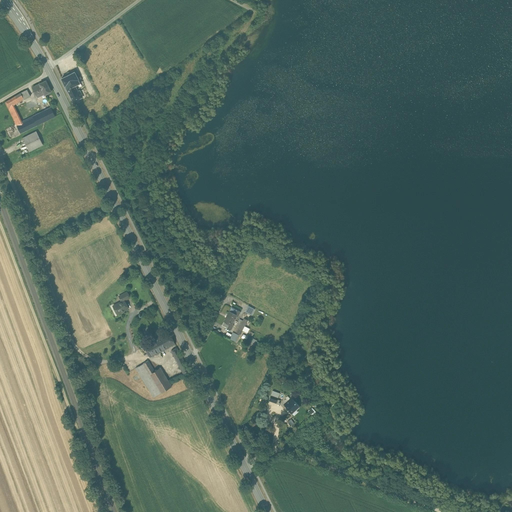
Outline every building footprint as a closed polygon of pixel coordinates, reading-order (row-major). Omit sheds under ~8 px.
[(75,72),(62,78),(70,95),(78,92),(75,86),(78,84),(80,83),(78,79),(75,72)] [(46,80),(32,87),(38,98),(45,94),(51,91),(46,80)] [(27,90),(21,93),(24,99),(30,96),(27,90)] [(78,92),(70,95),(73,101),(83,97),(80,91),(78,92)] [(24,99),(21,93),(16,96),(19,102),(24,99)] [(16,96),(11,99),(14,105),(19,102),(16,96)] [(14,105),(11,99),(5,102),(16,124),(21,122),(13,105),(14,105)] [(47,109),(33,116),(37,125),(41,123),(40,123),(52,118),(47,109)] [(21,122),(16,124),(21,133),(37,125),(33,116),(21,122)] [(43,144),(36,131),(23,138),(29,151),(43,144)] [(127,292),(119,296),(122,301),(124,300),(124,301),(130,298),(127,292)] [(122,301),(114,305),(117,310),(116,311),(117,313),(119,313),(128,308),(127,305),(126,305),(126,304),(126,303),(124,301),(124,300),(122,301)] [(251,314),(254,308),(248,305),(245,311),(251,314)] [(240,312),(231,307),(227,316),(234,320),(237,316),(238,316),(240,312)] [(234,320),(227,316),(222,325),(231,330),(233,325),(232,324),(234,320)] [(237,332),(240,334),(242,331),(244,327),(245,325),(241,324),(237,332)] [(169,332),(144,345),(150,356),(175,343),(169,332)] [(182,358),(177,348),(171,351),(183,373),(189,370),(182,358)] [(155,371),(148,360),(136,368),(154,397),(172,386),(160,367),(155,371)] [(296,394),(293,391),(292,392),(291,391),(287,395),(287,396),(290,399),(296,394)] [(278,397),(273,395),(271,394),(269,400),(276,403),(278,397)] [(292,399),(291,400),(290,399),(286,403),(284,405),(288,409),(291,412),(295,409),(296,410),(300,406),(292,399)]
